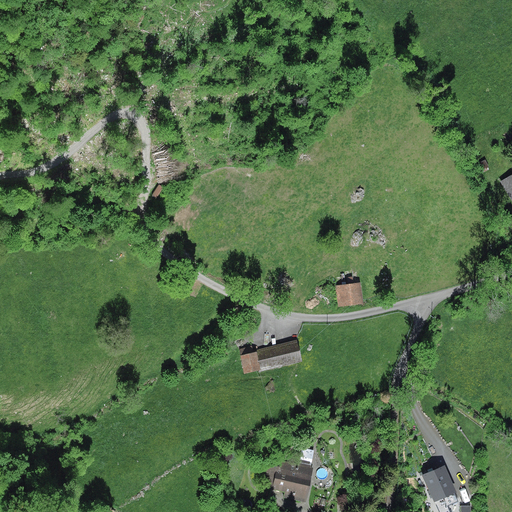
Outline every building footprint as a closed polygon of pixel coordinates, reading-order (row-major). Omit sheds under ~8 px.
[(485,160),(480,163),(484,170),(489,167),(485,160)] [(511,174),(501,182),(511,200),(511,174)] [(357,282),(335,285),(338,305),(360,302),(357,282)] [(297,342),(240,356),(244,375),(302,361),(297,342)] [(314,455),(314,447),(304,446),(304,455),(314,455)] [(314,469),(281,461),(279,466),(267,463),(261,486),(286,492),(284,497),(306,503),(314,469)] [(445,466),(424,476),(439,511),(450,511),(447,506),(458,501),(454,494),(457,492),(445,466)] [(271,491),(259,488),(255,504),(266,507),(271,491)]
